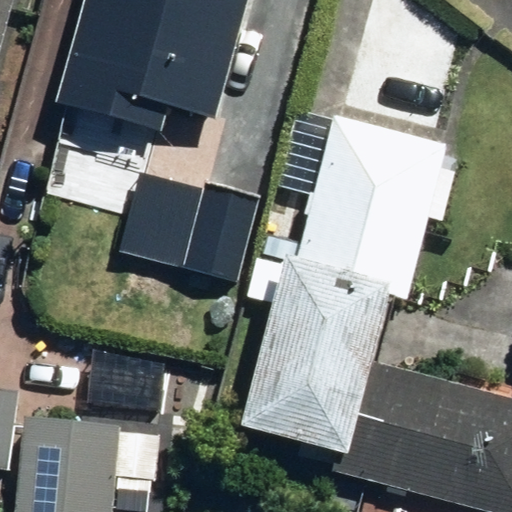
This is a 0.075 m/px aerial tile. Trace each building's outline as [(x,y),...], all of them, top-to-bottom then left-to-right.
[(0,0),(0,6),(18,11),(20,0),(0,0)] [(101,0),(72,109),(174,136),(180,110),(230,122),(261,0),(101,0)] [(0,83),(18,11),(0,6),(0,83)] [(362,477),(499,511),(511,511),(511,397),(391,365),(453,148),(345,120),(263,429),(367,456),(362,477)] [(188,272),(245,287),(268,203),(212,186),(188,272)] [(0,460),(16,463),(27,390),(0,385),(0,460)] [(124,511),(131,427),(36,419),(28,511),(124,511)]
